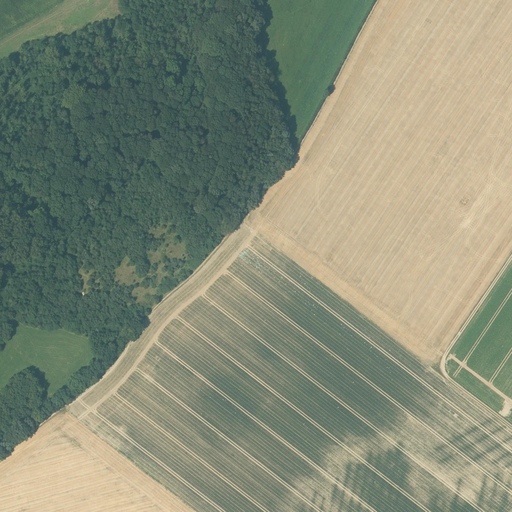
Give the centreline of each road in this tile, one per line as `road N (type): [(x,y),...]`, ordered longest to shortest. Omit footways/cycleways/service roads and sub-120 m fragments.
road 1 (track): [(225,236),(104,98),(32,167),(0,179)]
road 2 (track): [(225,236),(116,359),(0,456)]
road 3 (track): [(379,0),(308,138),(225,236)]
road 4 (track): [(511,425),(442,367),(511,256)]
